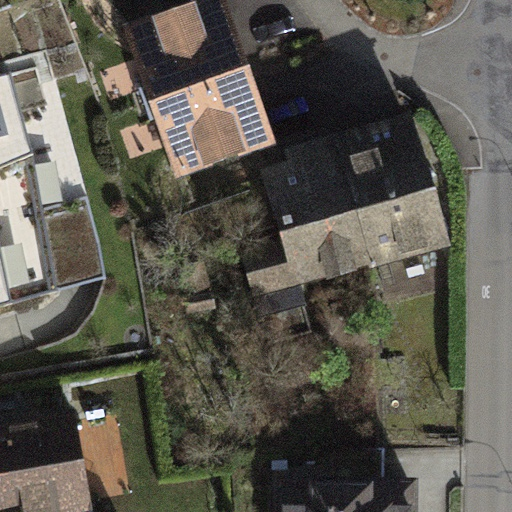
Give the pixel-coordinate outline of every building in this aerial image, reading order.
[(223,0),(214,0),(126,32),(134,59),(143,88),(154,119),(156,127),(258,92),(254,80),(249,66),(247,61),(223,0)] [(11,62),(0,65),(0,304),(52,289),(35,145),(11,62)] [(258,92),(156,127),(164,149),(175,179),(176,183),(278,150),(275,142),(258,92)] [(349,129),(332,133),(372,269),(451,247),(411,114),(401,117),(349,129)] [(332,133),(285,146),(289,160),(258,169),(277,234),(237,246),(259,320),(308,306),(303,289),(372,269),(332,133)] [(88,511),(73,414),(0,425),(0,511),(88,511)] [(130,496),(119,417),(83,422),(94,501),(130,496)] [(417,511),(418,482),(282,480),(281,511),(417,511)]
